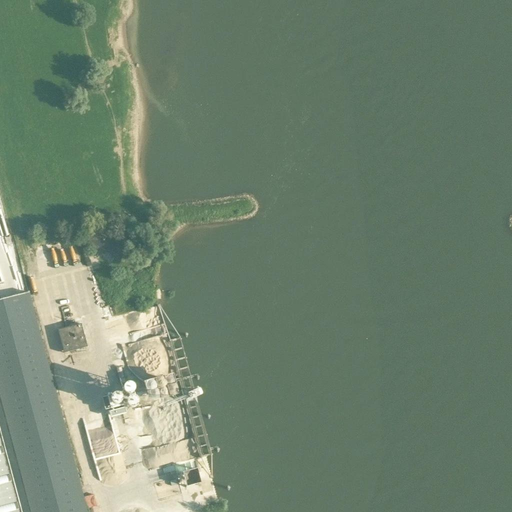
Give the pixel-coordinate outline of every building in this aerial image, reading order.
[(84,246),(150,273),(154,264),(88,237),(84,246)] [(86,511),(66,434),(28,291),(0,298),(0,400),(29,511),(86,511)] [(86,347),(80,324),(58,331),(64,353),(86,347)] [(159,375),(128,381),(132,402),(163,396),(159,375)] [(103,415),(113,415),(112,397),(96,398),(97,409),(103,409),(103,415)] [(0,511),(20,511),(0,436),(0,511)]
